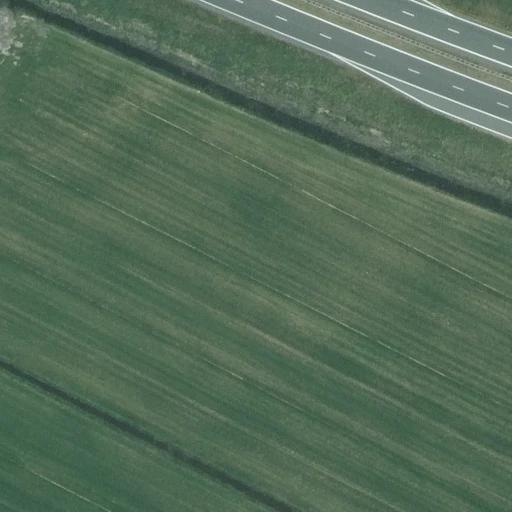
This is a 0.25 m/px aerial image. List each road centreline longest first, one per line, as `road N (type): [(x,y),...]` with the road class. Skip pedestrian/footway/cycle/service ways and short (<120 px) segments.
road 1 (trunk): [(232,0),(511,109)]
road 2 (trunk): [(511,53),(371,0)]
